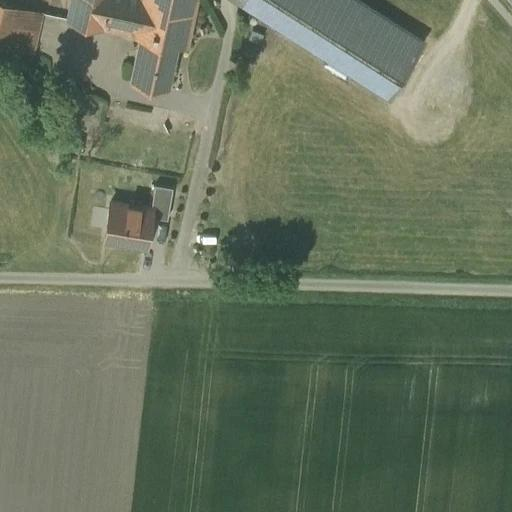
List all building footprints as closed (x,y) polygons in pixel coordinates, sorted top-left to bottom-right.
[(69,0),(66,17),(116,28),(116,27),(117,27),(114,0),(69,0)] [(114,0),(117,27),(131,30),(131,31),(140,34),(176,41),(185,43),(195,0),(114,0)] [(423,40),(360,0),(245,0),(262,11),(390,92),(423,40)] [(12,4),(0,1),(0,42),(4,43),(12,4)] [(38,10),(12,4),(4,43),(29,49),(38,10)] [(176,41),(140,34),(131,77),(166,84),(168,76),(170,67),(176,41)] [(152,207),(150,215),(167,218),(172,186),(154,183),(150,206),(152,207)] [(150,206),(110,200),(104,238),(145,245),(150,215),(152,207),(150,206)]
